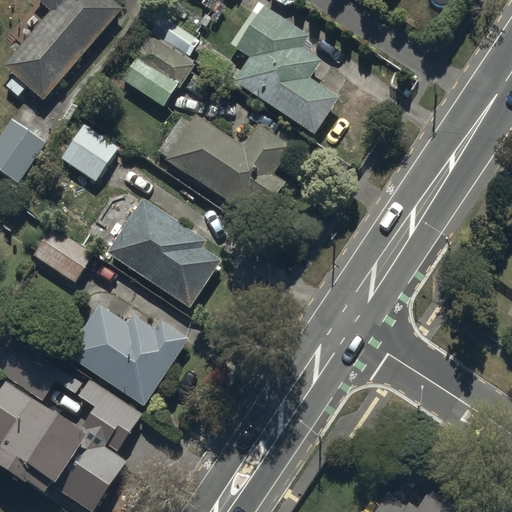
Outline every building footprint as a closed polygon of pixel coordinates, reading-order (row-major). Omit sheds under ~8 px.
[(124,14),(107,0),(35,0),(35,1),(52,16),(5,72),(14,80),(7,89),(20,100),(28,91),(46,106),(124,14)] [(138,24),(167,45),(135,92),(166,113),(196,69),(187,63),(200,44),(148,9),(138,24)] [(310,41),(265,11),(237,52),(251,62),(237,83),(316,138),(340,103),(311,83),(323,66),(302,52),(310,41)] [(185,123),(161,160),(261,225),(285,188),(275,181),(294,152),(260,130),(246,152),(198,121),(193,128),(185,123)] [(47,148),(14,124),(0,144),(0,171),(21,186),(47,148)] [(122,152),(85,126),(60,159),(97,186),(122,152)] [(209,244),(144,204),(108,260),(194,313),(224,265),(204,252),(209,244)] [(96,259),(54,231),(34,260),(76,288),(96,259)] [(129,328),(101,309),(67,359),(147,414),(193,346),(161,323),(155,333),(135,319),(129,328)] [(97,413),(85,434),(121,456),(145,419),(88,381),(84,387),(3,334),(0,338),(0,385),(2,386),(7,379),(44,405),(57,386),(97,413)] [(99,511),(129,467),(8,386),(0,397),(0,442),(7,447),(0,457),(0,470),(48,503),(55,493),(83,511),(99,511)] [(459,511),(433,494),(421,511),(409,511),(389,498),(379,511),(459,511)]
